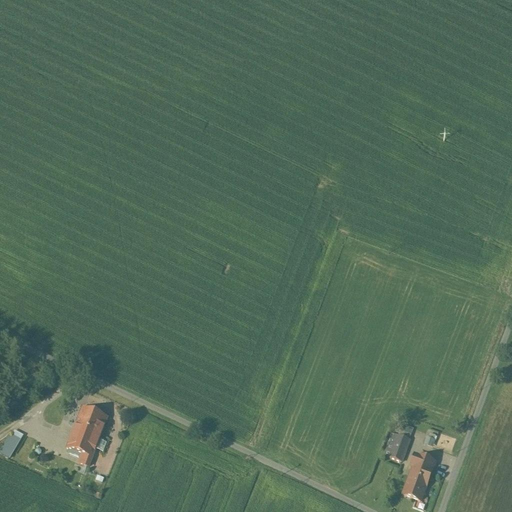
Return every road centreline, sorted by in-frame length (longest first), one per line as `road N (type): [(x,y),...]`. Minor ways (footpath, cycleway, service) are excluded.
road 1 (unclassified): [(368,511),(0,333)]
road 2 (unclassified): [(511,320),(441,511)]
